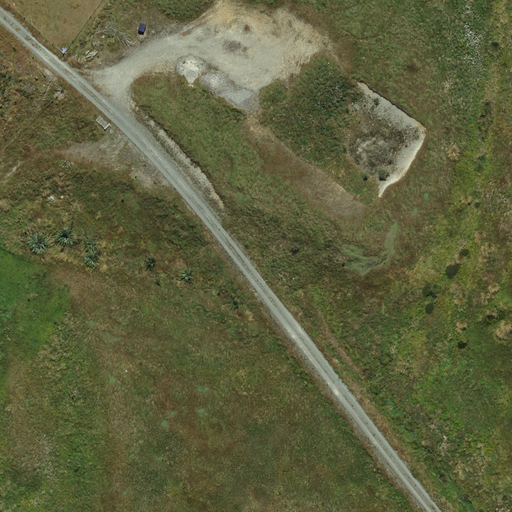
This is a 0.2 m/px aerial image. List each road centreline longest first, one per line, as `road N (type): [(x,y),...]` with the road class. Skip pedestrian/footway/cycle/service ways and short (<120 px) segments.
road 1 (track): [(0,22),(107,88),(179,217),(424,511)]
road 2 (track): [(107,88),(143,52),(180,41),(285,93)]
